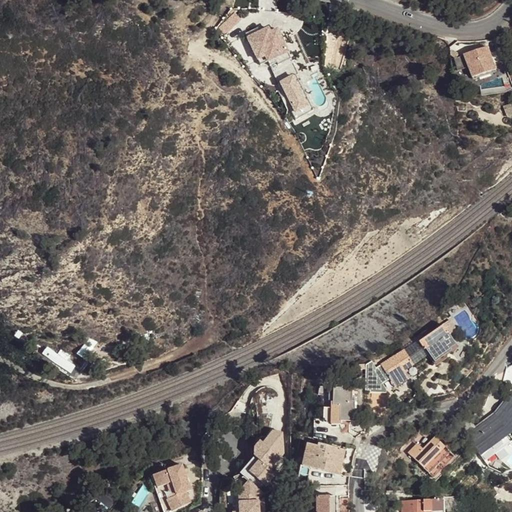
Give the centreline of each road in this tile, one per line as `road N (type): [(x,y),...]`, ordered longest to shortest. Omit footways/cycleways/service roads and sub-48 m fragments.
road 1 (residential): [(358,511),(358,466),(369,445),(397,423),(467,398),(511,344)]
road 2 (track): [(0,357),(76,387),(159,362),(210,334)]
road 3 (track): [(227,0),(197,46),(254,87),(287,140)]
road 4 (tertiary): [(511,3),(494,21),(465,31),(365,0)]
